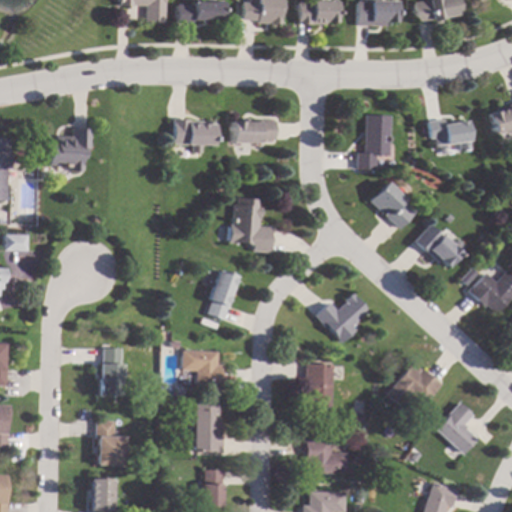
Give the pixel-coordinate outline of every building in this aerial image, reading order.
[(160,0),(160,22),(141,22),(141,5),(129,5),(129,7),(114,6),(114,0),(160,0)] [(218,0),(219,21),(189,21),(189,23),(171,24),(171,4),(187,4),(187,1),(199,1),(200,0),(218,0)] [(278,0),(278,25),(267,24),(267,23),(253,23),(253,20),(237,20),(237,2),(244,2),(244,0),(278,0)] [(294,0),(335,1),(335,23),(323,22),(323,24),(294,24),(294,0)] [(458,0),(461,13),(456,14),(456,15),(442,18),(442,19),(429,21),(429,19),(414,22),(410,2),(421,0),(458,0)] [(395,2),(395,23),(382,22),(382,27),(353,26),(354,1),(395,2)] [(511,127),(510,134),(502,130),(491,133),(486,114),(494,112),(494,109),(510,104),(509,103),(511,102),(511,127)] [(387,155),(373,155),(373,170),(354,170),(354,153),(361,153),(362,115),(388,116),(387,155)] [(185,121),(211,122),(211,146),(198,146),(198,153),(188,153),(188,145),(168,145),(169,119),(186,120),(185,121)] [(442,123),(465,120),(469,150),(457,151),(456,143),(433,146),(432,138),(427,139),(425,122),(441,119),(442,123)] [(272,139),(256,139),(256,142),(228,142),(228,121),(272,121),(272,139)] [(87,129),(87,149),(79,149),(78,172),(66,172),(67,166),(45,165),(46,140),(67,141),(68,129),(87,129)] [(4,155),(8,155),(7,169),(3,169),(2,201),(0,200),(0,138),(4,139),(4,155)] [(237,170),(236,180),(225,179),(226,169),(237,170)] [(400,198),(401,197),(413,209),(395,229),(365,201),(383,182),(400,198)] [(257,199),(255,227),(268,228),(266,253),(249,252),(249,245),(224,243),(225,225),(228,225),(229,204),(232,204),(233,198),(257,199)] [(447,246),(452,240),(460,248),(442,267),(425,251),(422,253),(409,241),(424,225),(447,246)] [(21,251),(0,251),(0,234),(21,235),(21,251)] [(472,273),(461,285),(455,280),(466,268),(472,273)] [(232,276),(228,289),(230,290),(219,320),(202,314),(206,301),(203,300),(214,270),(232,276)] [(511,278),(511,292),(491,315),(481,306),(479,308),(462,291),(480,273),(490,283),(502,270),(511,278)] [(30,290),(19,290),(19,280),(30,280),(30,290)] [(363,312),(347,326),(351,330),(336,343),(311,314),(325,302),(332,311),(349,295),(363,312)] [(116,364),(118,364),(117,381),(116,381),(116,397),(93,396),(93,378),(97,378),(97,348),(116,348),(116,364)] [(213,352),(213,364),(218,365),(217,388),(191,387),(192,370),(177,370),(177,351),(213,352)] [(328,365),(326,413),(304,412),(304,398),(302,398),(303,381),(300,381),(301,364),(328,365)] [(413,373),(417,369),(436,384),(420,405),(407,394),(396,407),(381,395),(404,366),(413,373)] [(214,417),(216,417),(215,436),(219,436),(219,452),(190,452),(191,403),(214,404),(214,417)] [(468,415),(459,425),(461,427),(460,429),(471,439),(457,455),(429,430),(454,403),(468,415)] [(429,409),(423,416),(418,412),(424,405),(429,409)] [(351,414),(360,414),(359,423),(350,422),(351,414)] [(109,437),(119,437),(119,465),(92,465),(92,455),(90,455),(90,445),(92,445),(92,438),(90,438),(91,421),(109,421),(109,437)] [(326,453),(341,453),(342,473),(304,474),(304,461),(299,461),(298,440),(325,439),(326,453)] [(416,455),(411,462),(405,458),(411,451),(416,455)] [(216,511),(196,511),(196,485),(198,485),(198,470),(216,470),(216,511)] [(107,511),(87,511),(88,510),(86,510),(86,500),(85,500),(86,479),(108,480),(107,511)] [(452,491),(446,507),(441,505),(438,511),(416,511),(427,482),(452,491)] [(339,493),(339,511),(297,511),(297,506),(303,506),(304,492),(339,493)]
